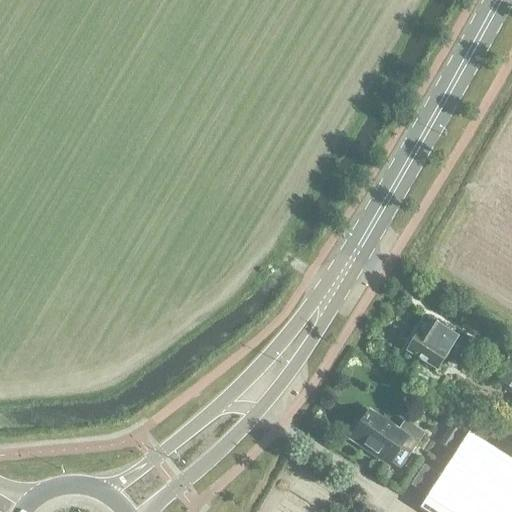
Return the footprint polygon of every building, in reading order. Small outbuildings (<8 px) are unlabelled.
[(459,358),(466,346),(429,322),(418,338),(417,337),(407,351),(437,370),(449,351),(459,358)] [(511,392),(511,359),(498,383),(511,392)] [(462,391),(445,380),(438,390),(455,401),(462,391)] [(391,464),(402,447),(412,453),(425,432),(405,419),(397,431),(368,413),(361,423),(357,424),(353,431),(354,435),(351,439),(391,464)] [(464,432),(451,424),(438,444),(451,452),(464,432)] [(511,511),(511,461),(468,433),(417,511),(419,511),(511,511)] [(421,488),(434,468),(425,462),(412,482),(421,488)]
